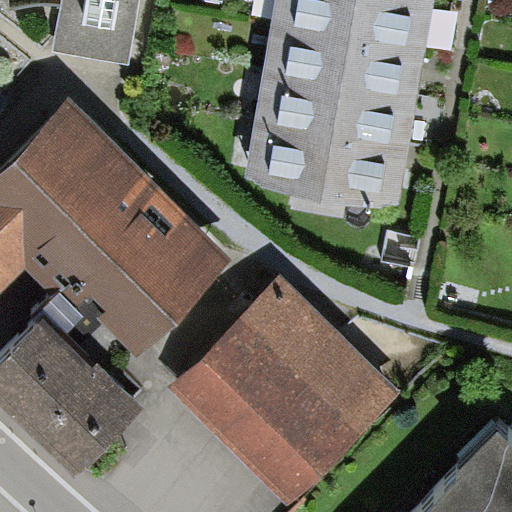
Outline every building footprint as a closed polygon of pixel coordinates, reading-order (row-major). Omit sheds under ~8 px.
[(69,0),(64,31),(134,42),(140,0),(69,0)] [(436,0),(275,0),(245,180),(403,205),(436,0)] [(135,354),(231,259),(71,99),(0,169),(0,289),(25,264),(65,304),(0,368),(0,397),(76,474),(141,410),(68,336),(76,328),(84,336),(100,319),(135,354)] [(177,390),(293,501),(397,393),(281,281),(177,390)] [(511,511),(511,432),(500,421),(410,511),(511,511)]
